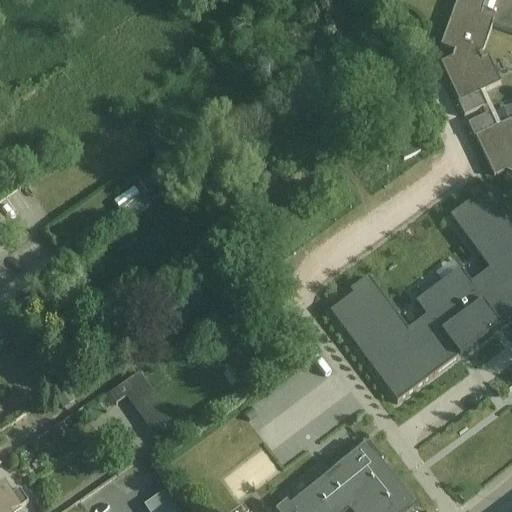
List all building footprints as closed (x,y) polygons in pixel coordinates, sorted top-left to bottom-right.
[(511,0),(462,0),(450,42),(458,59),(443,66),(461,103),(487,90),(506,130),(480,142),(493,169),(511,159),(511,177),(509,188),(511,188),(511,213),(493,189),(449,222),(477,259),(458,273),(447,259),(403,292),(414,307),(398,319),(369,281),(327,313),(396,405),(459,357),(495,331),(511,317),(511,0)] [(128,203),(145,228),(187,199),(164,165),(149,175),(156,184),(128,203)] [(0,286),(0,317),(12,312),(0,286)] [(12,323),(0,330),(0,353),(22,341),(12,323)] [(138,376),(107,398),(115,409),(126,402),(160,449),(190,428),(177,411),(169,417),(138,376)] [(288,511),(287,510),(284,511),(414,511),(366,452),(291,511),(288,511)] [(0,511),(15,502),(0,479),(0,511)] [(190,511),(184,497),(157,510),(158,511),(190,511)] [(0,511),(20,511),(15,502),(0,511)]
